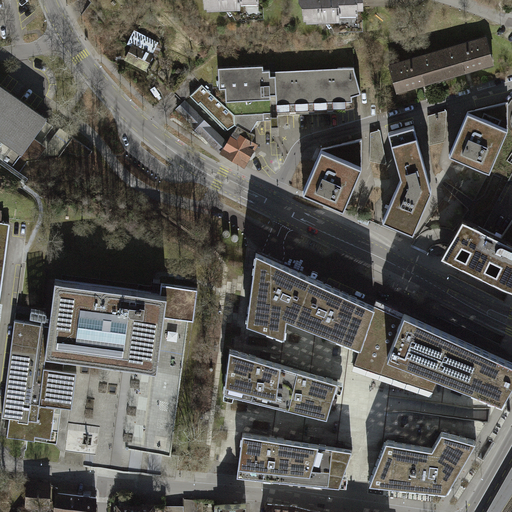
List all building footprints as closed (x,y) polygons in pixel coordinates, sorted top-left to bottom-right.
[(210,0),(211,14),(246,13),(245,6),(264,5),(263,0),(210,0)] [(360,0),(301,0),(302,9),(308,9),(308,23),(346,21),(346,16),(362,15),(360,0)] [(141,34),(127,62),(147,73),(162,44),(141,34)] [(492,36),(442,50),(451,79),(500,64),(492,36)] [(394,65),(402,94),(451,79),(442,50),(394,65)] [(264,66),(219,68),(220,87),(216,87),(217,93),(227,103),(227,107),(234,114),(264,113),(264,119),(271,119),(272,126),(279,126),(278,114),(347,110),(347,108),(354,106),(354,95),(361,92),(354,68),(339,69),(339,73),(271,76),(271,70),(264,71),(264,66)] [(235,124),(234,114),(227,107),(213,94),(213,84),(203,84),(190,96),(226,130),(235,124)] [(0,89),(0,162),(20,176),(42,145),(35,141),(48,123),(0,89)] [(508,102),(468,111),(450,155),(490,171),(508,128),(508,102)] [(222,151),(245,165),(257,144),(252,142),(255,135),(251,133),(259,120),(264,119),(264,113),(234,114),(235,124),(239,126),(227,144),(185,103),(179,109),(222,151)] [(381,219),(413,233),(432,188),(413,122),(386,130),(400,175),(381,219)] [(93,150),(61,128),(50,143),(65,153),(89,156),(93,150)] [(463,219),(484,229),(511,174),(511,163),(507,160),(511,153),(511,129),(508,128),(490,171),(474,201),(469,209),(463,219)] [(323,147),(304,191),(344,208),(363,164),(323,147)] [(450,236),(440,254),(510,287),(511,287),(511,220),(501,237),(484,229),(463,219),(461,218),(450,236)] [(0,326),(14,226),(0,223),(0,326)] [(272,257),(257,250),(248,324),(285,338),(287,319),(359,350),(354,365),(434,393),(441,378),(503,403),(511,387),(511,362),(406,313),(377,300),(375,306),(272,257)] [(180,378),(181,373),(188,319),(193,320),(197,288),(161,284),(160,299),(64,286),(54,360),(66,362),(180,378)] [(21,423),(31,424),(32,421),(44,325),(17,321),(5,416),(11,417),(21,418),(21,423)] [(281,364),(231,349),(226,383),(225,392),(328,417),(339,381),(281,364)] [(170,455),(180,378),(66,362),(57,444),(66,451),(96,455),(95,468),(108,469),(128,472),(129,460),(130,449),(170,455)] [(21,418),(11,417),(7,442),(32,445),(33,438),(40,439),(42,422),(32,421),(31,424),(21,423),(21,418)] [(434,448),(387,440),(370,482),(449,490),(477,440),(443,431),(434,448)] [(319,444),(243,432),(239,465),(238,473),(341,483),(353,450),(319,444)] [(511,469),(500,492),(487,511),(500,511),(511,494),(511,469)] [(50,482),(28,481),(28,499),(49,499),(50,482)] [(95,511),(97,497),(57,493),(55,511),(95,511)] [(294,511),(296,505),(268,503),(267,511),(294,511)]
